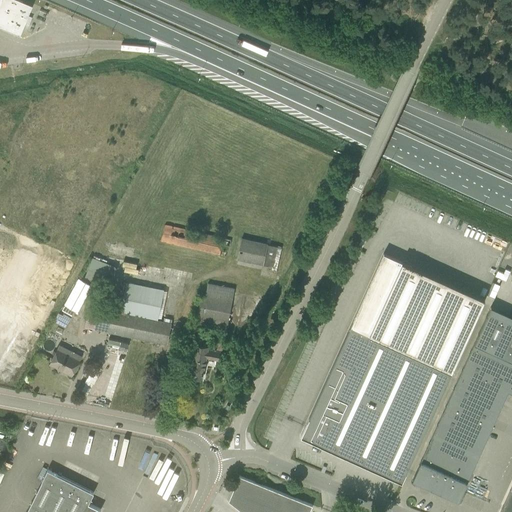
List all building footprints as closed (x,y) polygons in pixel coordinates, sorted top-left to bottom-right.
[(18,0),(0,0),(0,1),(0,27),(20,36),(32,6),(18,0)] [(231,239),(164,225),(161,241),(219,254),(221,245),(229,247),(231,239)] [(241,239),(237,259),(272,267),(277,247),(268,245),(264,244),(241,239)] [(382,253),(350,326),(401,350),(451,373),(484,299),(407,264),(400,261),(382,253)] [(84,275),(107,283),(114,265),(91,256),(84,275)] [(128,259),(125,269),(138,273),(141,263),(128,259)] [(95,328),(167,344),(172,320),(164,318),(163,322),(157,320),(163,290),(126,282),(120,312),(99,308),(95,328)] [(234,288),(208,283),(205,296),(201,295),(195,324),(226,330),(234,288)] [(85,326),(95,328),(99,308),(89,306),(85,326)] [(511,316),(491,307),(412,481),(424,486),(424,485),(429,488),(435,491),(459,502),(508,392),(511,394),(511,316)] [(58,313),(54,321),(66,327),(72,315),(64,311),(62,314),(58,313)] [(351,459),(401,350),(350,326),(301,436),(351,459)] [(120,351),(123,341),(113,339),(111,349),(120,351)] [(222,351),(223,343),(209,340),(208,346),(194,343),(192,353),(191,356),(187,356),(186,364),(190,365),(187,376),(202,379),(206,358),(222,361),(223,352),(222,351)] [(50,364),(72,375),(79,361),(74,358),(76,354),(59,345),(50,364)] [(401,350),(351,459),(401,482),(451,373),(401,350)] [(230,382),(233,376),(228,373),(225,379),(230,382)] [(99,511),(101,509),(88,503),(94,492),(47,469),(26,511),(99,511)] [(239,475),(228,500),(243,511),(309,511),(312,505),(239,475)] [(511,511),(511,485),(499,511),(511,511)]
